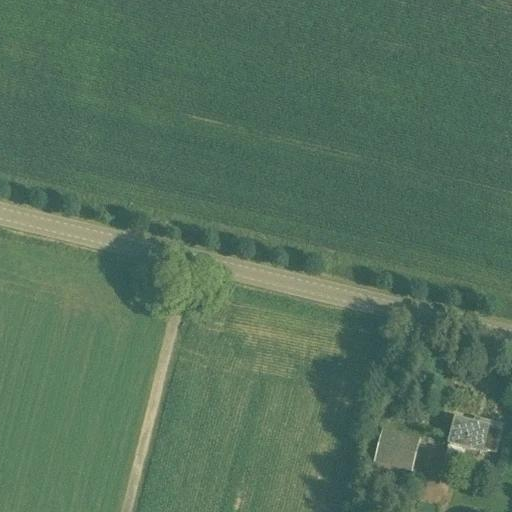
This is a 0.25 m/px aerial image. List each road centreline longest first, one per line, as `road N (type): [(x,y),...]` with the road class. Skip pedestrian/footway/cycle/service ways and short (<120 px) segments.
road 1 (tertiary): [(511,340),(0,214)]
road 2 (unknown): [(124,511),(182,259)]
